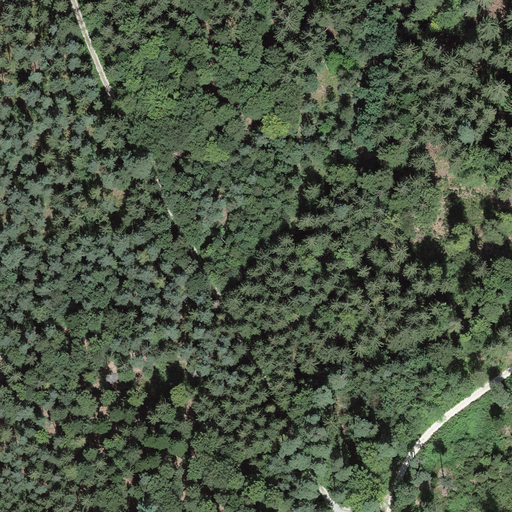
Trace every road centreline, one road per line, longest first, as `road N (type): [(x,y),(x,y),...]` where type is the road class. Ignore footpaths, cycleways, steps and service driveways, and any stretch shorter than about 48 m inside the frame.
road 1 (track): [(336,511),(126,126),(74,0)]
road 2 (track): [(388,511),(396,478),(432,428),(511,368)]
